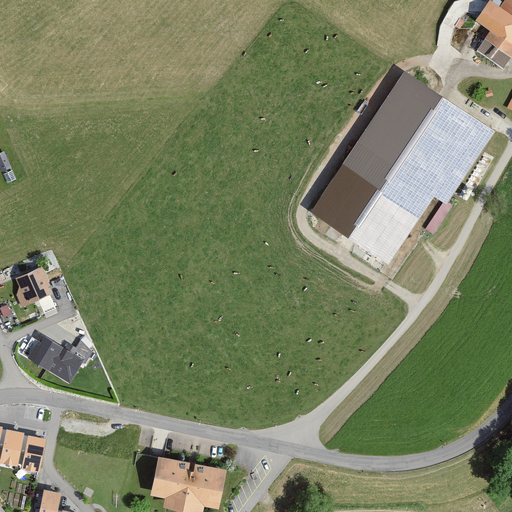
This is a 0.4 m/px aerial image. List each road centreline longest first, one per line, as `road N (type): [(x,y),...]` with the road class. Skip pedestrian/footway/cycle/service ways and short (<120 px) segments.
road 1 (unclassified): [(290,449),(425,303),(511,155)]
road 2 (unclassified): [(511,401),(483,434),(403,464),(290,449)]
road 3 (unclassified): [(290,449),(54,403)]
road 4 (residential): [(54,403),(44,465),(86,511)]
